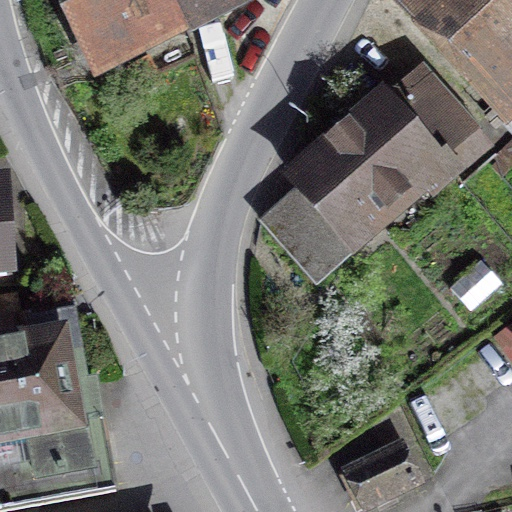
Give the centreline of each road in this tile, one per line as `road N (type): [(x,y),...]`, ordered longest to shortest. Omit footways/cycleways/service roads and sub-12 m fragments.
road 1 (secondary): [(239,484),(219,339),(229,214),(334,0)]
road 2 (secondary): [(0,51),(38,156),(96,274),(239,484)]
